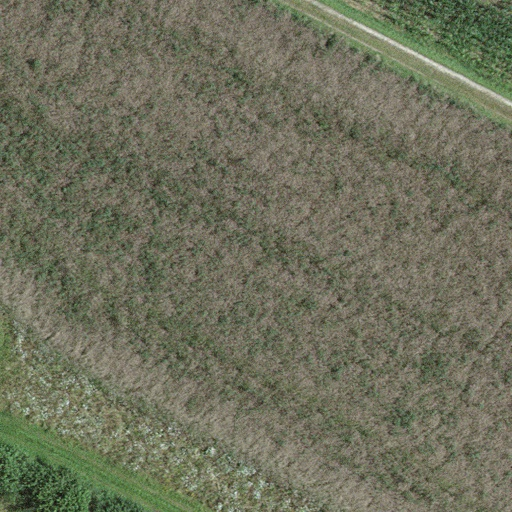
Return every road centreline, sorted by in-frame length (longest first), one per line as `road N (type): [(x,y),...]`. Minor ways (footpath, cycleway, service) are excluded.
road 1 (track): [(291,0),(511,114)]
road 2 (track): [(139,511),(74,474),(0,449)]
